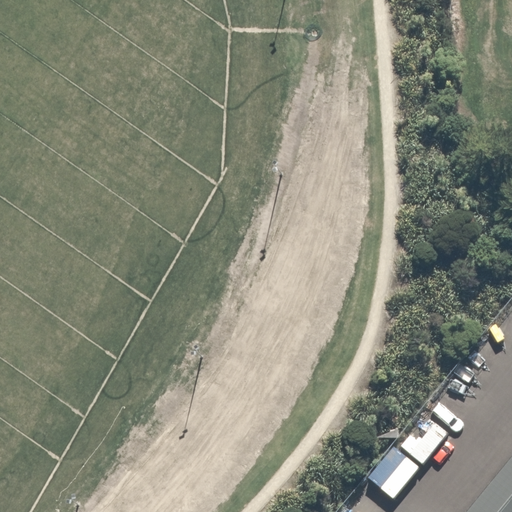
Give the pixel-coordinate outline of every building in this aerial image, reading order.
[(485,326),(472,342),(491,357),(504,341),(485,326)] [(446,375),(433,392),(459,412),(472,395),(446,375)] [(407,452),(423,465),(447,434),(431,422),(407,452)] [(394,502),(421,468),(403,453),(376,487),(394,502)] [(511,511),(511,460),(469,511),(511,511)]
